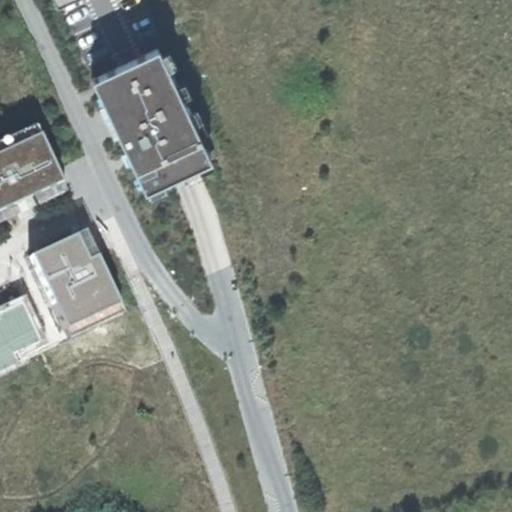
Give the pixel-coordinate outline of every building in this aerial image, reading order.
[(131,61),(91,79),(105,108),(120,139),(126,153),(132,164),(145,192),(147,191),(163,183),(181,175),(184,173),(210,161),(198,137),(191,121),(157,48),(131,61)] [(114,141),(120,139),(105,108),(99,110),(106,125),(114,141)] [(199,118),(191,121),(198,137),(206,133),(199,118)] [(0,373),(122,316),(117,306),(63,332),(38,343),(0,361),(0,154),(37,137),(33,128),(0,143),(0,373)] [(0,154),(0,223),(17,216),(13,207),(24,202),(31,199),(35,207),(64,194),(37,137),(0,154)] [(126,167),(132,164),(126,153),(121,156),(126,167)] [(214,170),(210,161),(181,175),(185,184),(188,182),(214,170)] [(167,192),(163,183),(147,191),(151,199),(167,192)] [(32,209),(35,207),(31,199),(24,202),(28,211),(32,209)] [(40,253),(28,259),(63,332),(117,306),(83,233),(40,253)] [(0,361),(38,343),(20,304),(8,310),(0,313),(0,361)]
